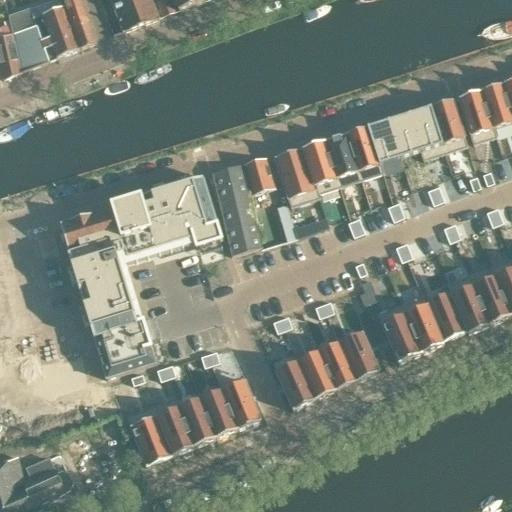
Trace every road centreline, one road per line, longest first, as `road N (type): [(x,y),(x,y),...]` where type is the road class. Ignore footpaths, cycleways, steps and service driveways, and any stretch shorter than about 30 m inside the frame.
road 1 (residential): [(0,219),(511,60)]
road 2 (residential): [(511,188),(240,294),(230,309),(290,446)]
road 3 (residential): [(0,100),(267,0)]
road 4 (residential): [(511,347),(290,446)]
road 5 (residential): [(147,511),(290,446)]
